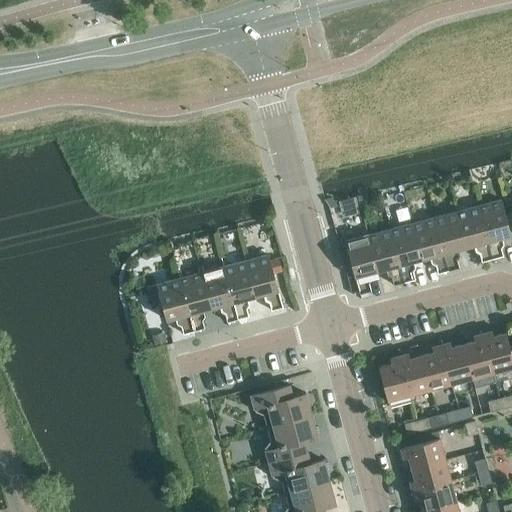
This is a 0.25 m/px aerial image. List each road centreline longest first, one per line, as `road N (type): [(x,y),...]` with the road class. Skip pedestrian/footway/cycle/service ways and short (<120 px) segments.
road 1 (unclassified): [(334,325),(255,20)]
road 2 (tertiary): [(25,67),(255,20)]
road 3 (unclassified): [(385,511),(334,325)]
road 4 (unclassified): [(334,325),(511,288)]
road 5 (unclassified): [(184,364),(334,325)]
